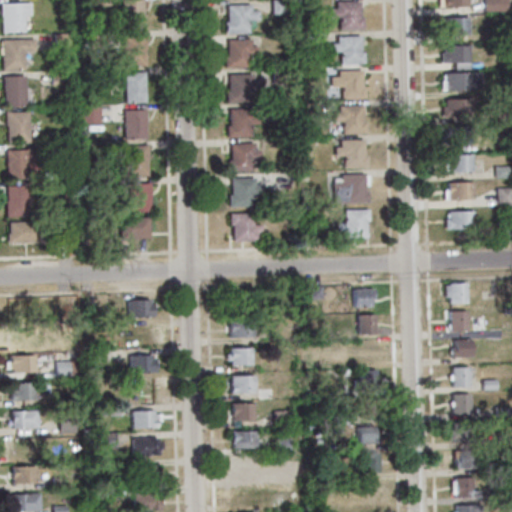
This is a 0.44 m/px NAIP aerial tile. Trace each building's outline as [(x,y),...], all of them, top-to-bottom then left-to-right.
[(142,27),(142,0),(120,0),(120,27),(142,27)] [(270,0),(286,0),(287,14),(270,14),(270,0)] [(361,16),(361,27),(337,28),(337,16),(329,16),(329,8),(334,8),(334,1),(357,0),(358,16),(361,16)] [(504,0),(504,11),(483,11),(483,0),(504,0)] [(0,2),(0,31),(30,31),(30,2),(0,2)] [(248,4),(248,10),(256,10),(256,20),(245,20),(246,32),(222,32),(222,22),(225,22),(225,5),(248,4)] [(441,18),(466,17),(467,35),(441,35),(441,18)] [(49,33),(49,49),(67,49),(67,32),(49,33)] [(317,46),(300,47),(300,33),(317,32),(317,46)] [(88,33),(88,49),(103,49),(103,33),(88,33)] [(143,64),(143,34),(122,34),(122,64),(143,64)] [(362,63),(339,63),(338,50),(330,51),(330,43),(335,43),(335,36),(358,35),(358,52),(362,52),(362,63)] [(32,38),(0,38),(0,68),(23,68),(23,49),(32,49),(32,38)] [(225,40),(248,39),(248,46),(253,46),(254,54),(245,54),(246,66),(223,67),(223,57),(225,57),(225,40)] [(439,63),(439,53),(442,53),(442,46),(467,45),(467,62),(453,62),(439,63)] [(270,69),(285,68),(285,82),(270,82),(270,69)] [(62,70),(49,71),(49,85),(63,85),(62,70)] [(340,99),(339,87),(329,87),(328,77),(336,77),(336,71),(359,70),(360,86),(363,86),(363,98),(340,99)] [(143,71),(122,71),(122,101),(143,101),(143,71)] [(226,74),(249,73),(249,81),(255,81),(255,101),(224,101),(224,91),(226,90),(226,74)] [(440,91),(440,80),(443,80),(443,74),(478,73),(478,90),(440,91)] [(23,106),(23,75),(2,75),(2,106),(23,106)] [(440,117),(440,107),(444,107),(443,99),(470,99),(471,116),(440,117)] [(304,121),(304,103),(319,102),(319,120),(304,121)] [(270,104),(286,104),(286,119),(271,120),(270,104)] [(363,132),(340,133),(340,120),(331,121),(331,113),(337,112),(337,106),(360,105),(361,121),(363,121),(363,132)] [(98,106),(83,106),(83,121),(98,121),(98,106)] [(143,108),(122,108),(122,137),(143,137),(143,108)] [(250,108),(250,115),(255,115),(256,123),(248,124),(248,135),(225,136),(224,126),(227,126),(227,108),(250,108)] [(27,141),(27,110),(4,110),(4,141),(27,141)] [(508,122),(493,123),(493,113),(507,113),(508,122)] [(441,144),(441,135),(445,135),(444,127),(469,127),(469,143),(441,144)] [(365,167),(342,167),(341,155),(332,155),(332,147),(338,147),(338,140),(361,139),(361,156),(365,155),(365,167)] [(56,143),(56,159),(72,159),(71,143),(56,143)] [(228,143),(251,143),(252,150),(256,150),(257,158),(248,158),(249,169),(228,170),(228,143)] [(83,144),(74,145),(74,152),(83,152),(83,144)] [(146,175),(146,145),(125,145),(125,175),(146,175)] [(25,149),(4,149),(4,177),(25,177),(25,149)] [(441,172),(441,162),(445,162),(445,155),(470,154),(471,172),(441,172)] [(493,178),(493,166),(510,166),(510,177),(493,178)] [(332,202),(331,179),(339,178),(339,175),(362,174),(362,175),(366,175),(366,185),(362,185),(363,191),(366,191),(366,201),(332,202)] [(252,177),(252,185),(258,185),(258,193),(250,193),(250,205),(227,206),(227,195),(229,195),(229,178),(252,177)] [(148,210),(148,182),(128,182),(128,210),(148,210)] [(443,200),(442,190),(446,190),(446,182),(471,182),(471,199),(443,200)] [(25,185),(4,185),(4,215),(25,215),(25,185)] [(495,188),(510,187),(510,204),(495,204),(495,188)] [(364,237),(342,238),(341,230),(335,231),(335,223),(344,223),(343,210),(366,209),(367,219),(364,220),(364,237)] [(472,228),(444,229),(444,219),(447,219),(447,212),(471,211),(472,228)] [(227,224),(227,213),(250,213),(251,225),(259,225),(259,233),(253,233),(254,240),(231,240),(230,224),(227,224)] [(123,217),(123,239),(147,239),(147,217),(123,217)] [(511,218),(511,236),(497,236),(497,218),(511,218)] [(5,242),(34,242),(34,221),(5,221),(5,242)] [(59,229),(59,244),(71,244),(71,228),(59,229)] [(445,283),(467,282),(467,301),(445,302),(445,283)] [(319,298),(306,298),(306,287),(319,287),(319,298)] [(371,306),(351,306),(351,289),(371,289),(371,306)] [(227,313),(227,292),(242,292),(242,312),(227,313)] [(151,316),(126,317),(126,300),(147,300),(147,303),(150,303),(151,316)] [(31,301),(6,301),(6,318),(31,318),(31,301)] [(446,311),(468,311),(469,331),(446,332),(446,311)] [(372,334),(356,334),(355,315),(372,314),(372,334)] [(226,320),(250,319),(251,337),(227,337),(226,320)] [(127,326),(128,345),(154,344),(154,326),(127,326)] [(7,345),(7,340),(3,340),(3,329),(7,329),(7,327),(33,327),(33,344),(7,345)] [(449,356),(469,357),(470,338),(450,338),(449,356)] [(347,342),(373,342),(374,360),(348,361),(347,342)] [(249,348),(249,364),(228,365),(228,359),(224,359),(224,354),(228,354),(228,348),(249,348)] [(337,367),(321,368),(321,354),(337,354),(337,367)] [(127,372),(127,356),(149,355),(149,358),(153,358),(153,372),(127,372)] [(6,356),(32,356),(32,371),(10,372),(10,369),(6,369),(6,356)] [(53,362),(66,361),(66,376),(53,376),(53,362)] [(450,386),(469,386),(469,367),(450,367),(450,386)] [(352,389),(352,380),(357,380),(357,369),(374,369),(375,389),(352,389)] [(228,376),(251,375),(251,392),(229,392),(228,376)] [(481,389),(496,390),(496,379),(482,379),(481,389)] [(31,383),(32,400),(8,400),(8,383),(31,383)] [(256,389),(270,388),(271,398),(256,398),(256,389)] [(450,414),(469,414),(469,394),(450,394),(450,414)] [(358,417),(358,398),(374,397),(374,417),(358,417)] [(250,420),(230,420),(230,403),(250,403),(250,420)] [(101,416),(100,405),(115,405),(115,415),(101,416)] [(9,411),(35,411),(35,427),(9,428),(9,411)] [(128,411),(151,411),(151,415),(158,414),(158,421),(154,421),(154,427),(129,428),(128,411)] [(285,411),(286,424),(271,425),(271,411),(285,411)] [(345,423),(330,424),(329,413),(345,413),(345,423)] [(56,433),(56,416),(72,415),(72,432),(56,433)] [(355,444),(354,427),(374,427),(375,443),(355,444)] [(253,431),(253,447),(230,448),(230,431),(253,431)] [(112,447),(96,447),(96,434),(112,434),(112,447)] [(10,455),(35,455),(35,438),(10,438),(10,455)] [(156,455),(129,455),(129,439),(155,438),(155,441),(159,441),(159,449),(156,450),(156,455)] [(273,453),(273,439),(287,439),(288,453),(273,453)] [(453,468),(475,467),(473,443),(452,445),(453,468)] [(376,472),(359,473),(358,453),(375,453),(376,472)] [(229,459),(251,459),(252,476),(227,476),(227,468),(230,467),(229,459)] [(109,460),(124,460),(124,471),(109,471),(109,460)] [(10,467),(33,466),(33,483),(10,483),(10,467)] [(130,467),(155,466),(155,482),(130,483),(130,467)] [(452,497),(472,496),(472,475),(452,476),(452,497)] [(50,477),(64,477),(64,489),(50,489),(50,477)] [(256,486),(229,486),(229,503),(256,503),(256,486)] [(117,500),(103,500),(103,490),(117,490),(117,500)] [(37,493),(37,511),(11,511),(11,493),(37,493)] [(156,510),(141,511),(141,508),(131,509),(131,494),(156,493),(156,510)]
